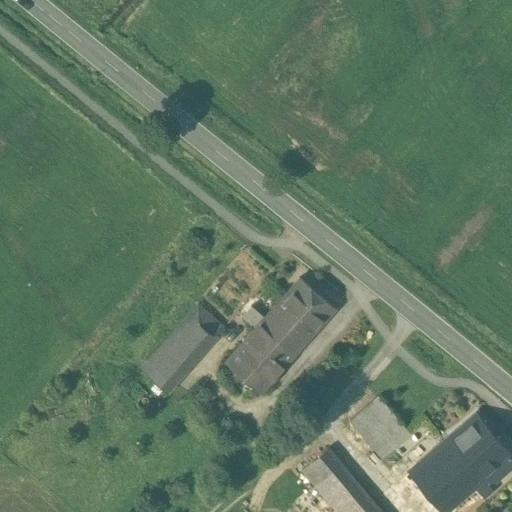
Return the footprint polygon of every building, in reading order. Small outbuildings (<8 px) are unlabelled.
[(298,281),(223,363),(257,394),(331,312),(298,281)] [(197,308),(139,373),(168,398),(226,334),(197,308)] [(411,438),(376,402),(349,427),(384,463),(411,438)] [(511,459),(476,420),(413,478),(444,511),(473,511),(511,476),(511,459)] [(381,511),(328,450),(301,473),(334,511),(381,511)]
